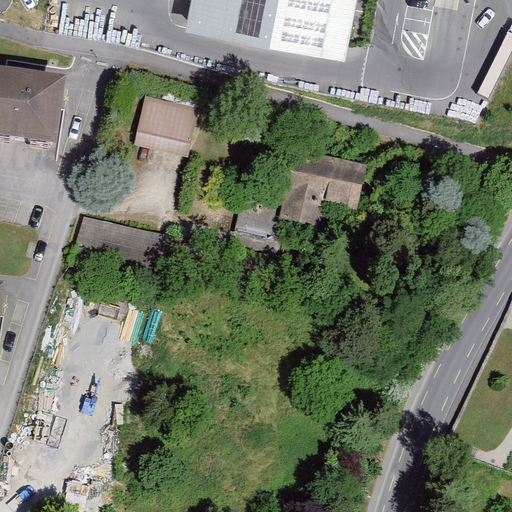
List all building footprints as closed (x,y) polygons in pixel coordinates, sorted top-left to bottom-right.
[(204,0),(202,17),(358,45),(365,0),(204,0)] [(54,87),(0,79),(0,146),(45,153),(54,87)] [(195,118),(143,103),(134,137),(185,151),(195,118)] [(369,169),(294,153),(279,222),(320,231),(325,208),(359,215),(369,169)] [(265,209),(241,203),(233,234),(258,242),(265,209)] [(191,249),(81,222),(71,257),(181,286),(184,274),(191,249)] [(191,249),(184,274),(299,302),(307,270),(191,242),(191,249)] [(128,511),(133,490),(110,486),(105,511),(128,511)]
